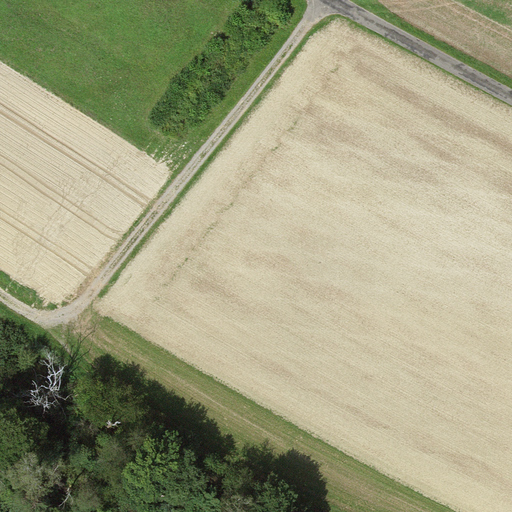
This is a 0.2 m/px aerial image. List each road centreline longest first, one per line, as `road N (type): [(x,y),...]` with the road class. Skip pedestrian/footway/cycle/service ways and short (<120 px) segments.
road 1 (track): [(322,0),(88,299),(45,321),(0,297)]
road 2 (track): [(511,97),(329,0)]
